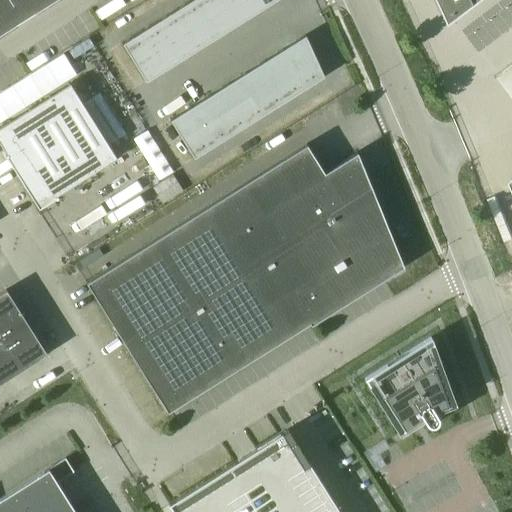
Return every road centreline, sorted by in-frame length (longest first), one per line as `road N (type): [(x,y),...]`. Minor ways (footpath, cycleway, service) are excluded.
road 1 (unclassified): [(473,267),(158,462),(27,248)]
road 2 (unclassified): [(473,267),(354,0)]
